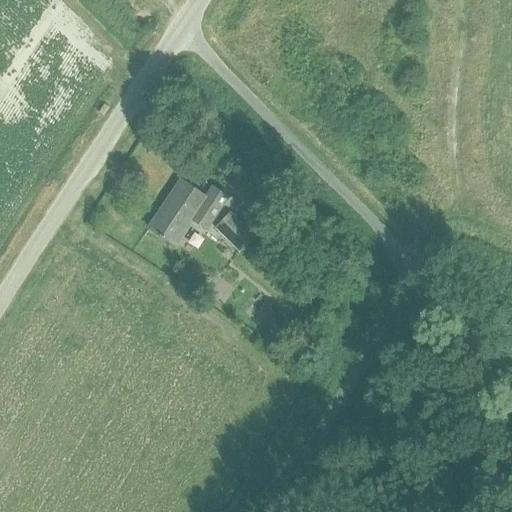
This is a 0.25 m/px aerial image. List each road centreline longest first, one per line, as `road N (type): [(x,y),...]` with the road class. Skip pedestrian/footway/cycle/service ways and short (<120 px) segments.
road 1 (unclassified): [(268,511),(393,320),(404,279),(390,239),(180,34)]
road 2 (unclassified): [(0,303),(180,34)]
